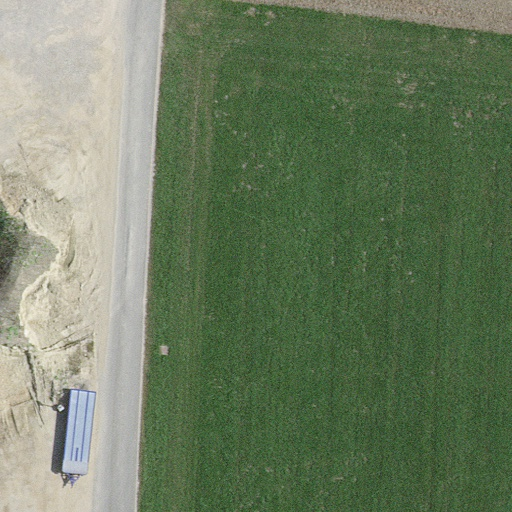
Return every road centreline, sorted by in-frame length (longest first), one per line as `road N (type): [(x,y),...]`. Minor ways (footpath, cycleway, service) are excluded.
road 1 (unclassified): [(112,511),(143,0)]
road 2 (track): [(0,146),(64,94),(140,52)]
